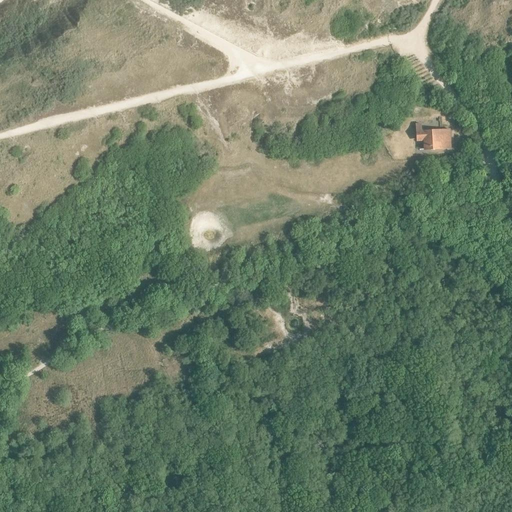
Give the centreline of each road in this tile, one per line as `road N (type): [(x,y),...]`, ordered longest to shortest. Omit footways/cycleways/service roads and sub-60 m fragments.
road 1 (track): [(0,136),(253,71)]
road 2 (track): [(491,165),(469,111),(405,37)]
road 3 (track): [(390,40),(253,71)]
